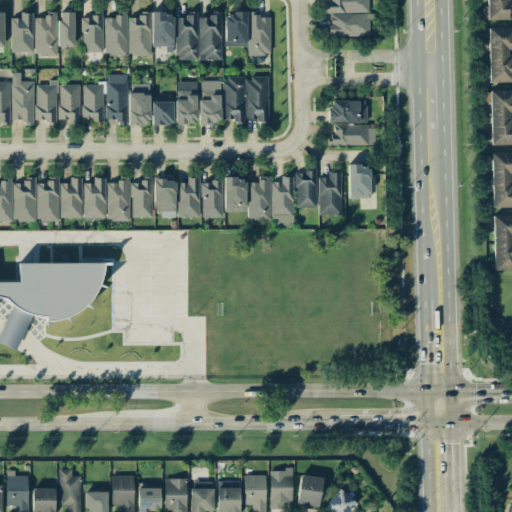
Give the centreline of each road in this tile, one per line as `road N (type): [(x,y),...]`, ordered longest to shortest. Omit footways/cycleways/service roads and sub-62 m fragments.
road 1 (secondary): [(448,393),(0,393)]
road 2 (secondary): [(0,423),(360,422)]
road 3 (secondary): [(410,0),(418,300)]
road 4 (residential): [(0,153),(278,154),(295,141)]
road 5 (residential): [(301,81),(415,80),(440,69),(414,54),(301,55)]
road 6 (secondary): [(448,393),(443,181)]
road 7 (residential): [(295,141),(302,121),(298,0)]
